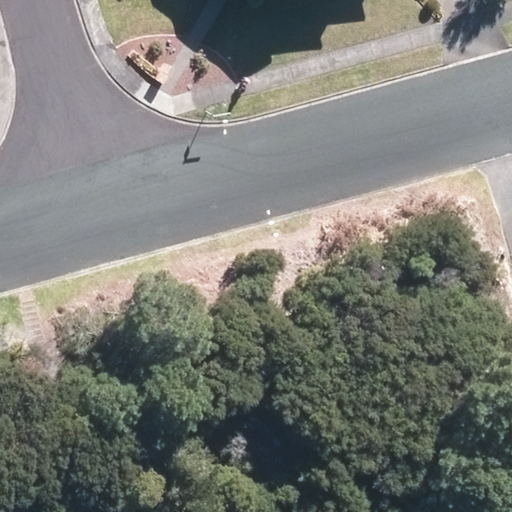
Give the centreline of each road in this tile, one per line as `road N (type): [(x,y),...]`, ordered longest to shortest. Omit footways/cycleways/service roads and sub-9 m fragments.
road 1 (residential): [(511,106),(94,221)]
road 2 (residential): [(34,0),(94,221)]
